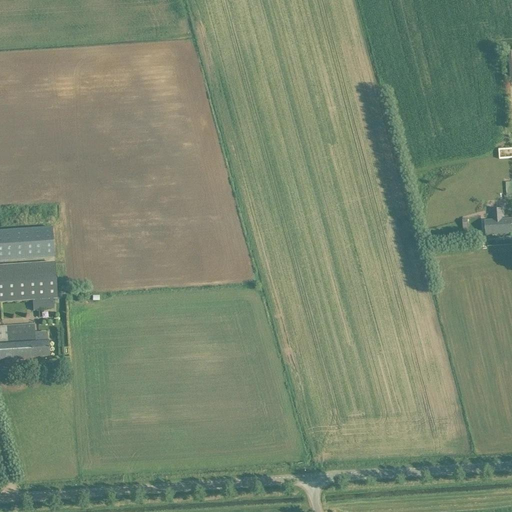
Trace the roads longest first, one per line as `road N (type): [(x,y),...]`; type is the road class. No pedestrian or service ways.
road 1 (unclassified): [(0,500),(309,480)]
road 2 (unclassified): [(309,480),(511,466)]
